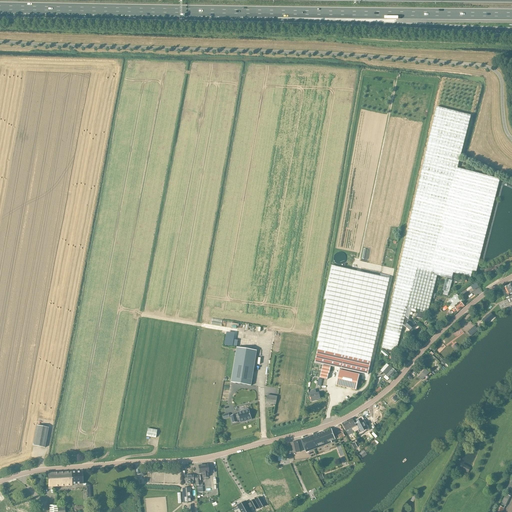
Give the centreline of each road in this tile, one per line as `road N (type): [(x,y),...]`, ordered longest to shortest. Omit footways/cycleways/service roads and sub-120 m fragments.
road 1 (unclassified): [(0,481),(41,469),(199,458),(326,426),(368,404),(467,307),(511,276)]
road 2 (motorway): [(0,7),(276,11)]
road 3 (motorway): [(276,11),(511,29)]
road 4 (motorway): [(276,11),(511,14)]
